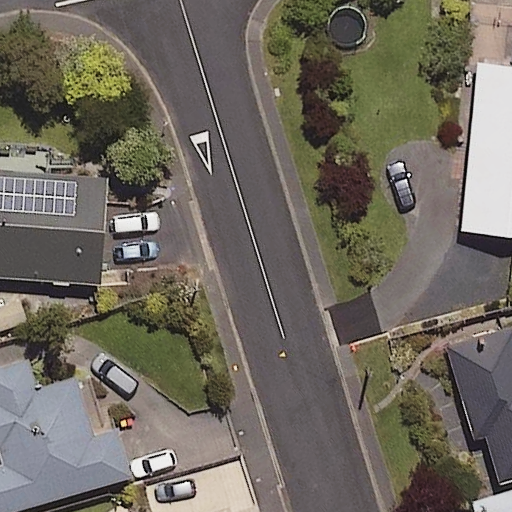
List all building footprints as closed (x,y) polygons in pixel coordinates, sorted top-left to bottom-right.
[(511,235),(511,67),(480,64),(463,230),(511,235)] [(44,153),(0,150),(0,277),(103,283),(110,172),(43,168),(44,153)] [(489,436),(501,479),(511,476),(511,327),(448,346),(475,440),(489,436)] [(78,378),(37,390),(28,362),(0,369),(0,511),(10,511),(132,477),(118,429),(95,436),(78,378)] [(475,511),(511,511),(511,491),(472,503),(475,511)]
